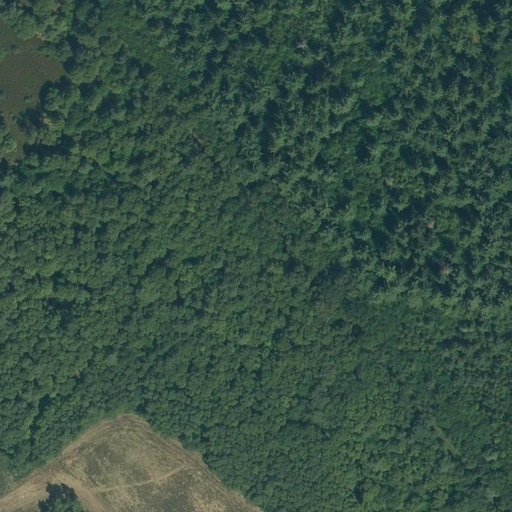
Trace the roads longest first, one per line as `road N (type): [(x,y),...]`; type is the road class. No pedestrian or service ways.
road 1 (track): [(0,325),(479,56)]
road 2 (track): [(0,506),(57,466),(97,511)]
road 3 (track): [(511,111),(452,0)]
